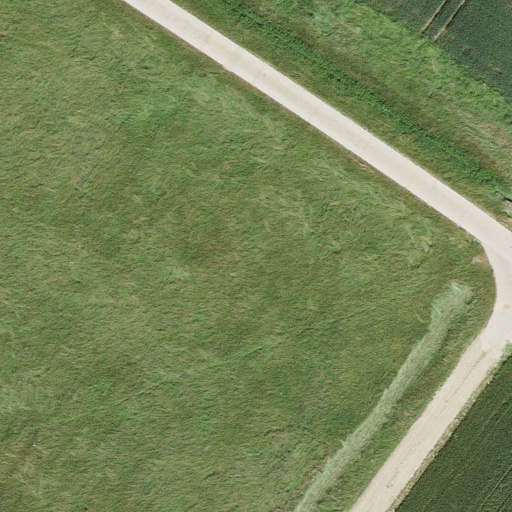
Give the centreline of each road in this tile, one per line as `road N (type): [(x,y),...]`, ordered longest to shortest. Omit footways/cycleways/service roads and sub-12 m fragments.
road 1 (track): [(140,0),(511,254)]
road 2 (track): [(372,511),(511,331)]
